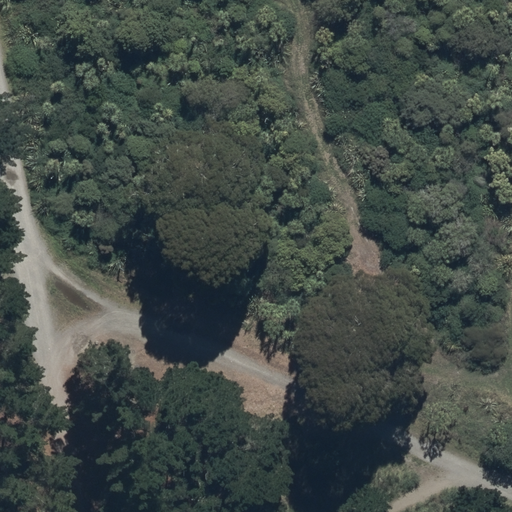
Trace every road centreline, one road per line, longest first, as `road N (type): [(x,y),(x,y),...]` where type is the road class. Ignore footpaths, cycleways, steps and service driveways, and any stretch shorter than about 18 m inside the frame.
road 1 (track): [(0,249),(448,466)]
road 2 (track): [(48,511),(0,265)]
